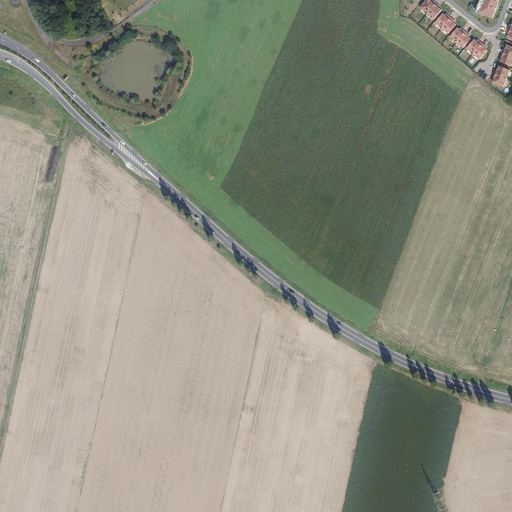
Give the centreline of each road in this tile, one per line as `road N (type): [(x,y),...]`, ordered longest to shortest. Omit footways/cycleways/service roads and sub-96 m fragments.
road 1 (primary): [(176,195),(347,332),(427,372),(511,400)]
road 2 (track): [(73,112),(0,442)]
road 3 (primary): [(176,195),(52,75),(0,39)]
road 4 (primary): [(0,54),(31,70),(176,195)]
